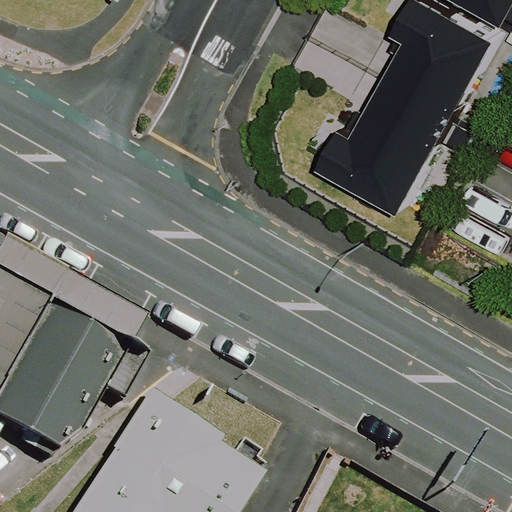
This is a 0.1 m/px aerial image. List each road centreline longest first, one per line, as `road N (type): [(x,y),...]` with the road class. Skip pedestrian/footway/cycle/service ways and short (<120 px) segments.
road 1 (secondary): [(112,197),(511,427)]
road 2 (residential): [(112,197),(225,0)]
road 3 (secondary): [(0,133),(112,197)]
